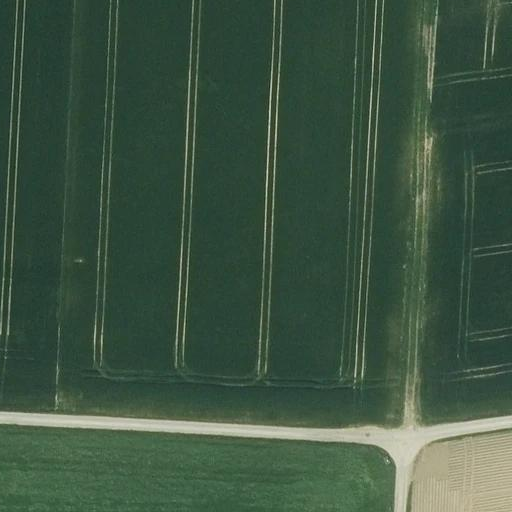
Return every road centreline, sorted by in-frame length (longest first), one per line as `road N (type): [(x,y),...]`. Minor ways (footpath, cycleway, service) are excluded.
road 1 (track): [(511,429),(406,444),(0,421)]
road 2 (track): [(427,0),(406,444)]
